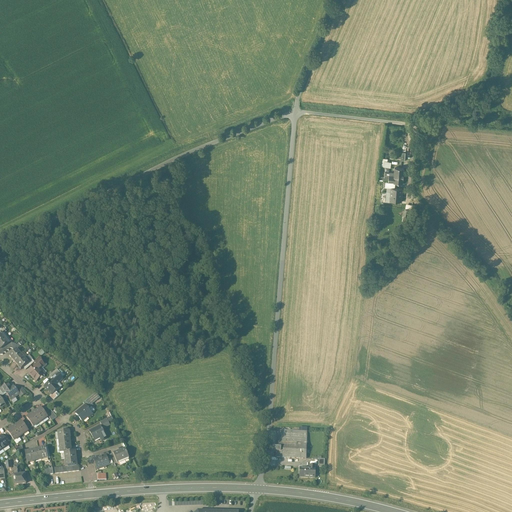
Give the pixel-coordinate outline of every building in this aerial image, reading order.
[(391,167),(391,161),(388,161),(388,158),(382,158),(381,166),(391,167)] [(404,169),(394,168),(394,176),(389,175),(388,187),(390,187),(395,188),(395,183),(403,184),(404,169)] [(402,189),(395,188),(390,187),(390,201),(401,202),(402,189)] [(5,339),(0,342),(0,350),(3,348),(6,346),(8,344),(5,339)] [(17,350),(9,357),(13,361),(21,354),(17,350)] [(21,354),(13,361),(17,366),(25,359),(21,354)] [(25,359),(17,366),(21,370),(24,368),(29,363),(25,359)] [(41,361),(37,365),(36,365),(35,366),(39,370),(44,365),(41,361)] [(35,366),(28,372),(36,382),(44,375),(39,370),(35,366)] [(57,370),(50,376),(53,379),(58,374),(60,373),(57,370)] [(62,387),(59,384),(63,379),(58,374),(53,379),(52,380),(57,385),(56,386),(59,389),(62,387)] [(52,380),(48,383),(49,384),(45,387),(52,394),(55,391),(56,392),(59,389),(56,386),(57,385),(52,380)] [(7,384),(2,388),(4,391),(5,392),(11,388),(7,384)] [(11,388),(5,392),(6,394),(11,401),(11,400),(14,398),(15,398),(19,395),(17,391),(14,387),(11,388)] [(26,394),(21,388),(17,391),(19,395),(21,397),(26,394)] [(96,401),(92,396),(88,400),(91,403),(92,405),(96,401)] [(86,406),(79,412),(79,411),(76,414),(82,422),(88,417),(91,415),(89,412),(90,411),(87,407),(86,406)] [(43,411),(41,408),(36,412),(43,421),(48,417),(47,417),(43,411)] [(53,413),(47,408),(43,411),(47,417),(48,416),(51,415),(53,413)] [(43,421),(36,412),(32,415),(38,424),(43,421)] [(38,424),(32,415),(27,418),(28,420),(33,427),(33,428),(38,424)] [(23,423),(22,422),(17,425),(23,435),(28,431),(27,429),(23,423)] [(23,435),(17,425),(12,429),(19,438),(23,435)] [(100,427),(89,432),(94,440),(99,438),(101,442),(106,439),(104,436),(105,436),(100,427)] [(12,429),(8,432),(13,440),(14,441),(19,438),(12,429)] [(62,432),(57,432),(58,433),(59,439),(70,438),(69,431),(68,431),(62,432)] [(307,432),(277,431),(276,445),(275,445),(275,448),(275,452),(276,452),(276,458),(306,459),(307,432)] [(7,443),(2,436),(0,436),(0,444),(3,449),(9,446),(7,443)] [(70,438),(59,439),(60,446),(71,445),(70,438)] [(71,445),(60,446),(61,453),(76,451),(72,452),(71,445)] [(22,446),(15,450),(18,454),(24,452),(22,446)] [(45,447),(39,449),(41,459),(48,458),(48,459),(45,447)] [(39,449),(32,450),(34,461),(41,459),(39,449)] [(125,449),(117,452),(117,451),(113,453),(113,454),(117,463),(117,464),(129,459),(125,449)] [(32,450),(25,452),(28,464),(35,462),(34,461),(32,450)] [(61,453),(60,453),(60,454),(65,453),(66,460),(77,458),(76,451),(61,453)] [(103,457),(94,460),(98,468),(105,465),(106,467),(109,465),(106,457),(109,455),(108,452),(102,454),(103,457)] [(77,458),(66,460),(67,467),(71,466),(75,466),(78,466),(77,458)] [(20,466),(14,467),(15,476),(14,476),(15,485),(26,484),(25,475),(21,475),(20,466)] [(310,469),(300,468),(300,477),(315,478),(315,469),(315,466),(310,466),(310,469)]
